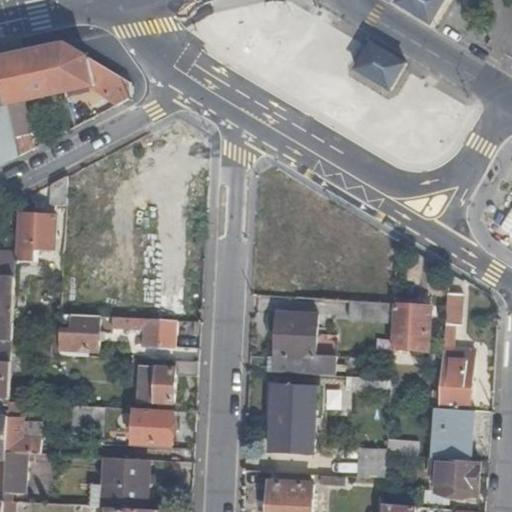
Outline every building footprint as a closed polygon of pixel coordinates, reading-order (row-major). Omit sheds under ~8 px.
[(447,0),(401,0),(399,5),(432,25),(436,20),(447,0)] [(385,105),(405,71),(408,66),(373,46),(371,51),(349,87),(385,105)] [(97,87),(123,105),(132,100),(131,84),(69,48),(0,63),(0,66),(21,158),(36,150),(26,103),(97,87)] [(0,169),(21,158),(0,66),(0,169)] [(300,250),(298,301),(325,303),(325,302),(327,277),(329,235),(285,234),(286,219),(330,221),(331,204),(295,183),(295,181),(275,169),(260,177),(256,248),(300,250)] [(52,206),(68,208),(68,193),(69,179),(53,187),(52,206)] [(147,212),(208,215),(210,191),(201,191),(201,185),(188,183),(187,190),(112,187),(112,195),(68,193),(68,208),(147,212)] [(128,214),(68,211),(66,255),(126,258),(128,214)] [(58,219),(21,217),(18,264),(38,265),(38,253),(46,253),(57,253),(58,219)] [(45,265),(46,253),(38,253),(38,265),(45,265)] [(66,261),(65,273),(72,273),(73,262),(66,261)] [(17,280),(18,264),(2,262),(1,279),(17,280)] [(73,317),(102,319),(105,276),(82,274),(81,283),(70,283),(69,301),(74,301),(73,317)] [(327,277),(325,302),(396,306),(397,281),(327,277)] [(0,341),(0,364),(13,365),(13,355),(14,349),(17,280),(1,279),(0,278),(0,325),(3,325),(3,342),(0,341)] [(464,298),(449,296),(442,401),(441,411),(473,413),(475,392),(477,354),(456,353),(458,328),(463,329),(464,298)] [(397,308),(352,305),(351,322),(396,325),(397,308)] [(433,310),(397,308),(396,325),(394,350),(431,352),(433,310)] [(280,312),(277,358),(318,359),(318,357),(320,315),(280,312)] [(101,355),(102,319),(73,317),(72,344),(77,345),(77,353),(101,355)] [(177,351),(179,323),(115,320),(114,331),(145,333),(145,350),(177,351)] [(21,368),(22,355),(20,355),(13,355),(13,365),(13,367),(21,368)] [(318,361),(318,377),(337,378),(338,358),(318,357),(318,359),(318,361)] [(277,360),(276,374),(318,377),(318,361),(277,360)] [(13,365),(0,364),(0,406),(11,406),(11,405),(13,367),(13,365)] [(178,379),(200,380),(200,366),(177,364),(177,371),(143,370),(141,403),(176,405),(178,379)] [(367,390),(392,391),(393,382),(348,379),(347,393),(367,394),(367,390)] [(316,457),(319,388),(277,386),(273,455),(316,457)] [(30,456),(41,457),(43,423),(25,422),(26,406),(11,405),(11,406),(11,409),(10,414),(8,455),(30,456)] [(64,434),(108,436),(109,410),(65,408),(64,434)] [(473,413),(441,411),(438,411),(435,460),(470,463),(473,413)] [(176,449),(178,414),(140,412),(138,447),(176,449)] [(8,455),(10,414),(3,414),(2,419),(0,419),(0,460),(8,461),(8,455)] [(367,450),(366,480),(388,482),(389,457),(389,451),(367,450)] [(30,456),(8,455),(8,461),(6,494),(12,495),(28,495),(30,456)] [(149,511),(151,462),(109,460),(107,494),(106,510),(109,510),(149,511)] [(482,464),(470,463),(435,460),(434,460),(433,475),(440,475),(440,495),(480,498),(482,464)] [(348,479),(323,478),(322,486),(347,488),(348,479)] [(270,511),(312,511),(314,486),(272,483),(270,511)] [(106,510),(107,494),(94,494),(93,509),(106,510)]
